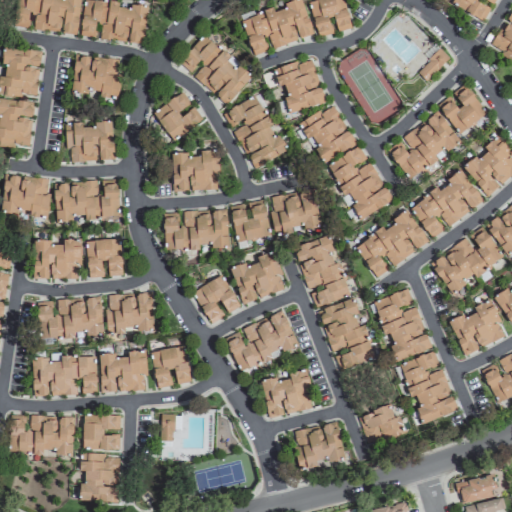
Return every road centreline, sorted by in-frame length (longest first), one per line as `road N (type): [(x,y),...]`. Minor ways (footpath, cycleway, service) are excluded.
road 1 (residential): [(281,508),(260,434),(144,240),(134,144),(156,68),(186,27),(221,0),(414,3),(453,37),(511,121)]
road 2 (residential): [(511,436),(458,461),(265,511)]
road 3 (residential): [(224,376),(187,397),(2,405)]
road 4 (residential): [(366,463),(286,256)]
road 5 (residential): [(373,151),(471,61),(510,0)]
road 6 (residential): [(137,209),(311,182)]
road 7 (residential): [(410,270),(476,426)]
road 8 (residential): [(324,50),(333,89),(402,195)]
road 9 (residential): [(0,418),(22,259)]
road 10 (residential): [(511,191),(385,288)]
road 11 (residential): [(261,67),(347,45),(365,34),(386,0)]
road 12 (residential): [(159,271),(120,288),(18,288)]
road 13 (residential): [(55,44),(37,171)]
